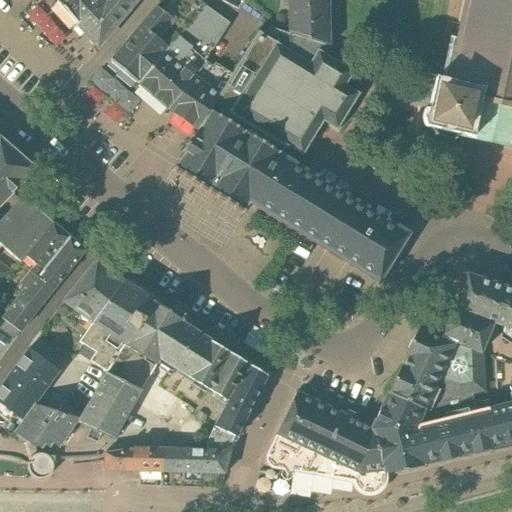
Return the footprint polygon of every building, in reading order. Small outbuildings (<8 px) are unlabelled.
[(55,0),(77,24),(96,0),(55,0)] [(96,0),(77,24),(97,47),(121,19),(128,11),(128,10),(136,0),(96,0)] [(197,0),(174,0),(164,12),(185,27),(204,5),(197,0)] [(288,0),(289,33),(329,46),(328,0),(288,0)] [(511,0),(468,0),(449,88),(441,86),(433,121),(464,128),(463,134),(511,144),(511,0)] [(229,23),(204,5),(185,27),(176,38),(204,61),(208,55),(213,59),(216,53),(211,50),(229,23)] [(156,7),(110,61),(137,84),(176,38),(185,27),(164,12),(156,7)] [(289,34),(270,28),(265,36),(260,33),(258,31),(256,34),(257,34),(253,40),(251,42),(251,43),(248,49),(247,48),(246,51),(243,57),(242,57),(241,60),(237,66),(235,68),(236,68),(232,74),(231,74),(230,77),(227,83),(226,83),(225,85),(222,91),(221,91),(219,94),(220,94),(219,94),(197,130),(197,131),(197,132),(194,138),(193,137),(192,140),(186,150),(185,150),(184,153),(180,159),(173,170),(244,213),(250,204),(281,155),(281,154),(280,153),(285,146),(300,155),(303,157),(304,154),(307,148),(308,148),(309,145),(313,139),(315,137),(314,137),(318,130),(318,131),(320,128),(319,128),(323,122),(335,129),(337,131),(339,128),(338,128),(342,122),(343,122),(344,120),(344,119),(347,113),(348,114),(349,111),(353,105),(355,102),(354,102),(358,96),(359,96),(360,94),(358,92),(357,93),(346,86),(349,80),(350,80),(351,77),(354,72),(346,67),(344,65),(343,66),(337,62),(337,61),(335,60),(334,60),(326,55),(329,50),(331,47),(330,47),(331,47),(329,46),(289,33),(289,34)] [(204,61),(176,38),(137,84),(169,111),(206,62),(204,61)] [(215,64),(212,67),(206,62),(169,111),(197,130),(219,94),(220,94),(219,94),(221,91),(222,91),(225,85),(226,83),(227,83),(230,77),(231,74),(215,64)] [(35,169),(0,138),(0,205),(9,197),(15,191),(35,169)] [(409,234),(281,155),(250,204),(259,209),(302,236),(377,284),(409,234)] [(17,193),(15,191),(9,197),(11,198),(17,204),(0,222),(0,245),(20,263),(25,256),(52,223),(24,197),(23,198),(17,193)] [(69,237),(52,223),(25,256),(42,270),(69,237)] [(37,276),(30,270),(19,284),(25,288),(8,311),(7,310),(2,319),(3,319),(20,332),(52,290),(84,250),(69,237),(42,270),(37,276)] [(122,281),(96,260),(63,302),(92,323),(93,323),(122,281)] [(0,285),(11,271),(0,263),(0,285)] [(511,289),(467,275),(453,308),(454,309),(453,309),(493,322),(493,323),(503,327),(502,332),(511,335),(511,289)] [(152,300),(122,281),(93,323),(92,323),(79,342),(84,346),(95,353),(89,361),(107,373),(124,345),(152,300)] [(152,300),(124,345),(156,365),(160,359),(159,358),(181,322),(182,322),(183,320),(152,300)] [(493,322),(453,309),(453,310),(453,309),(441,337),(441,338),(480,354),(493,323),(493,322)] [(182,322),(181,322),(159,358),(160,359),(189,377),(210,341),(182,322)] [(441,337),(417,328),(404,356),(405,356),(388,393),(435,415),(474,406),(472,395),(485,392),(483,355),(480,354),(441,338),(441,337)] [(248,364),(210,341),(189,377),(227,400),(228,401),(248,364)] [(156,365),(124,345),(107,373),(141,390),(148,379),(156,365)] [(95,353),(84,346),(78,354),(89,361),(95,353)] [(248,364),(228,401),(227,400),(213,425),(236,437),(267,375),(248,364)] [(141,390),(107,373),(77,423),(113,440),(128,412),(136,398),(141,390)] [(179,400),(148,379),(141,390),(136,398),(167,419),(179,400)] [(340,413),(297,393),(266,456),(266,457),(266,459),(266,461),(267,463),(268,464),(269,466),(271,467),(273,468),(279,469),(281,469),(283,470),(286,469),(289,469),(290,470),(291,471),(321,475),(340,413)] [(511,401),(416,426),(416,425),(423,409),(388,393),(371,428),(371,429),(373,430),(383,474),(384,474),(424,465),(424,461),(510,440),(511,439),(511,438),(511,401)] [(79,418),(34,405),(14,432),(24,440),(25,441),(26,442),(28,443),(30,443),(31,442),(33,440),(42,442),(44,442),(46,441),(47,440),(62,444),(76,423),(79,418)] [(371,428),(340,413),(321,475),(353,481),(354,485),(355,487),(357,490),(360,492),(364,494),(367,494),(371,494),(373,494),(376,493),(378,491),(380,490),(382,487),(383,484),(384,483),(384,480),(384,478),(384,477),(384,474),(383,474),(373,430),(371,429),(371,428)] [(511,447),(511,441),(511,439),(510,440),(511,446),(486,451),(457,457),(424,465),(425,467),(511,447)] [(139,447),(104,452),(104,461),(104,468),(102,469),(104,471),(105,470),(139,471),(139,470),(162,471),(163,447),(139,447)] [(230,449),(163,447),(162,471),(163,471),(224,473),(230,449)] [(0,459),(27,463),(21,460),(20,458),(6,455),(0,454),(0,459)] [(55,464),(56,460),(55,456),(55,455),(44,455),(29,456),(29,463),(27,463),(27,470),(30,475),(34,479),(37,480),(43,479),(48,477),(50,475),(51,473),(53,469),(55,464)] [(100,462),(100,456),(72,459),(72,465),(100,462)] [(425,468),(425,467),(424,465),(384,474),(384,477),(425,468)] [(162,471),(139,470),(139,471),(139,486),(157,486),(163,486),(163,471),(162,471)] [(318,491),(355,487),(354,485),(284,492),(257,488),(259,480),(265,482),(266,479),(257,477),(254,490),(285,495),(318,491)]
